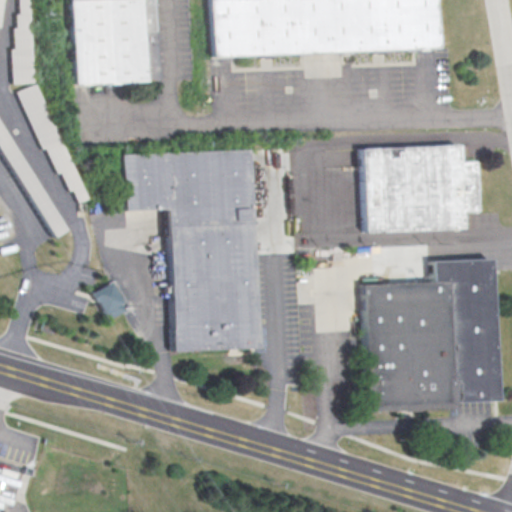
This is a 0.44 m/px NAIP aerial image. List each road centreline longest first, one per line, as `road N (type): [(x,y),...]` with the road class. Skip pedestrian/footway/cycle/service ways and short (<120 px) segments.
road 1 (residential): [(511,488),(508,52),(499,0)]
road 2 (secondary): [(485,511),(240,436)]
road 3 (secondary): [(240,436),(4,362)]
